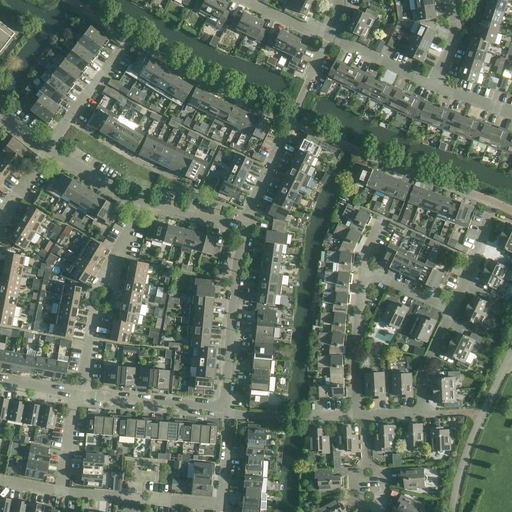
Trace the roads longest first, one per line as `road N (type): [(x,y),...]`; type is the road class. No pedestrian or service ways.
road 1 (residential): [(64,494),(219,504),(222,408)]
road 2 (residential): [(244,228),(327,36)]
road 3 (residential): [(222,408),(244,228)]
road 4 (residential): [(355,415),(361,267)]
road 5 (residential): [(76,399),(222,408)]
road 6 (residential): [(120,31),(45,148)]
road 7 (residential): [(222,408),(355,415)]
road 8 (residential): [(369,452),(348,482),(357,508),(374,507),(383,481),(377,467)]
